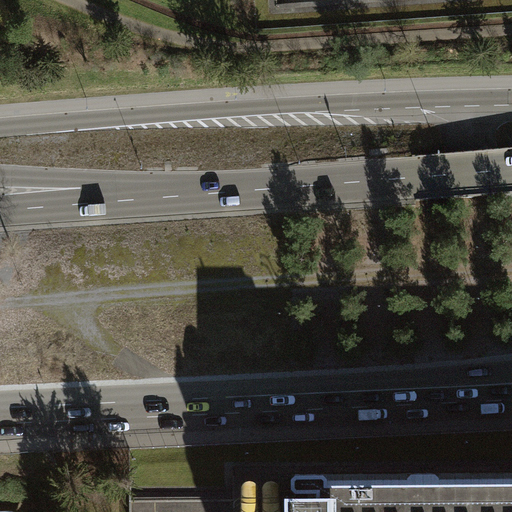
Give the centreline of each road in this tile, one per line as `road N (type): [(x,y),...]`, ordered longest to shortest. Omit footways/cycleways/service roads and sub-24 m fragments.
road 1 (track): [(0,304),(511,267)]
road 2 (primary): [(511,104),(249,107),(0,129)]
road 3 (primary): [(511,170),(175,196)]
road 4 (primary): [(225,404),(263,388),(511,372)]
road 5 (primary): [(225,404),(273,411),(511,402)]
road 6 (primary): [(0,415),(225,404)]
road 7 (track): [(48,300),(198,406)]
road 8 (primary): [(175,196),(0,179)]
road 9 (motorway): [(175,196),(0,211)]
